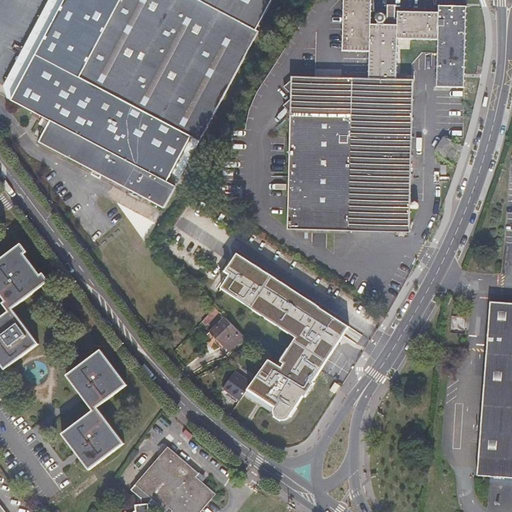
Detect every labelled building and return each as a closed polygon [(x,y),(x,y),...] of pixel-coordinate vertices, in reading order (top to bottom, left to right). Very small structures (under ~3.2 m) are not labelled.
[(7,100),(11,101),(64,0),(48,0),(3,86),(7,100)] [(255,32),(195,0),(64,0),(11,101),(54,125),(43,146),(164,210),(258,33),(255,32)] [(195,0),(255,32),(271,0),(195,0)] [(437,66),(439,65),(439,90),(466,90),(466,57),(465,58),(467,9),(439,8),(439,14),(398,13),(397,20),(385,20),(385,18),(384,15),(383,14),(381,13),(379,12),(378,12),(376,14),(375,16),(374,18),(374,19),(375,21),(377,23),(377,25),(370,24),(370,0),(343,0),(342,52),(369,52),(369,80),(295,79),(284,89),(293,98),(292,101),(284,109),(293,118),(292,230),(412,232),(413,80),(397,80),(397,78),(396,79),(397,40),(438,42),(437,66)] [(445,140),(436,154),(447,160),(455,147),(445,140)] [(24,243),(0,260),(0,291),(7,300),(3,303),(10,312),(0,319),(0,364),(4,370),(40,345),(15,309),(52,282),(45,273),(42,275),(27,254),(31,252),(24,243)] [(238,253),(226,270),(230,273),(221,286),(245,302),(245,303),(296,337),(277,365),(268,358),(248,389),(275,407),(273,412),(275,417),(282,421),(289,417),(303,396),(305,397),(314,383),(313,382),(349,327),(320,308),(320,307),(238,253)] [(216,305),(202,320),(206,324),(220,309),(216,305)] [(511,311),(485,309),(473,484),(511,486),(511,311)] [(244,334),(225,314),(211,328),(216,334),(213,337),(217,341),(220,338),(230,348),(244,334)] [(102,353),(67,377),(92,412),(61,435),(87,472),(123,447),(96,409),(127,388),(102,353)] [(222,389),(240,401),(248,389),(251,383),(233,372),(222,389)] [(175,511),(199,511),(217,494),(204,482),(198,476),(200,473),(175,449),(168,443),(165,447),(167,449),(164,453),(133,487),(142,495),(142,503),(136,504),(136,509),(133,511),(150,511),(149,502),(153,497),(167,509),(170,507),(174,510),(175,511)] [(198,476),(204,482),(207,479),(200,473),(198,476)] [(260,511),(283,511),(288,503),(280,497),(276,503),(261,493),(253,507),(260,511)]
